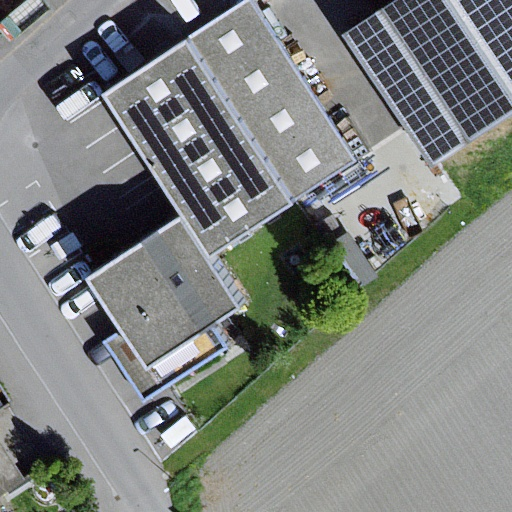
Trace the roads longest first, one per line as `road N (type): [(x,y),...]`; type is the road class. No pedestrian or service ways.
road 1 (track): [(0,271),(149,511)]
road 2 (residential): [(105,0),(0,89)]
